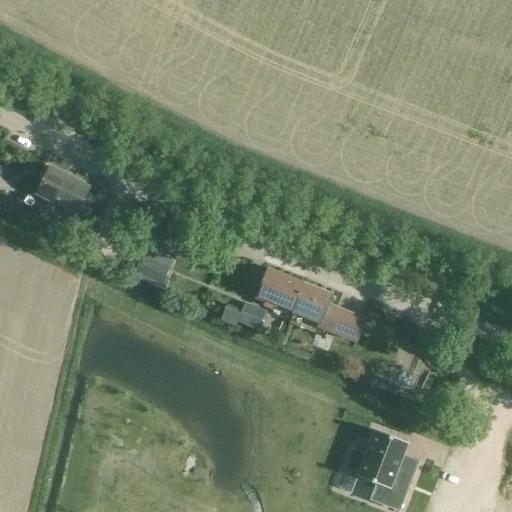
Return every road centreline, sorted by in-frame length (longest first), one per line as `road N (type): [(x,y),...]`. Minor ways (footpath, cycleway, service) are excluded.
road 1 (unclassified): [(0,115),(255,239),(511,341)]
road 2 (track): [(511,255),(246,153),(0,31)]
road 3 (track): [(511,304),(241,198),(0,84)]
road 4 (track): [(30,511),(94,252)]
